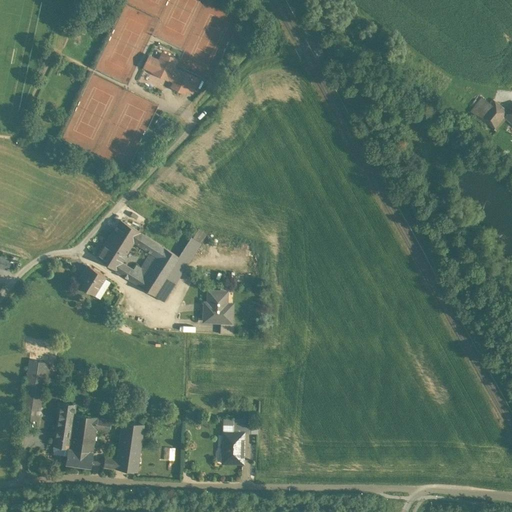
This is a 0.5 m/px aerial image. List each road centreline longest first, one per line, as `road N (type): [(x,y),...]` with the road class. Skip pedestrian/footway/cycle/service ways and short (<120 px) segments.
road 1 (track): [(0,305),(36,264),(90,242),(255,65),(322,39),(301,0)]
road 2 (unclassified): [(413,490),(97,476),(0,484)]
road 3 (track): [(334,0),(456,80),(511,95)]
